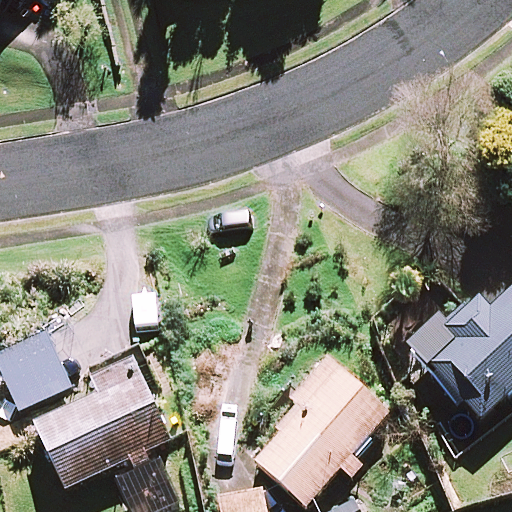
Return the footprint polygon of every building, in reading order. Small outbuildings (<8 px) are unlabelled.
[(450,321),(464,338),(436,363),(483,417),(511,391),(511,291),(497,305),(483,289),(450,321)] [(77,384),(52,326),(0,348),(0,361),(20,408),(77,384)] [(176,438),(139,350),(100,367),(108,387),(38,417),(67,484),(176,438)] [(254,457),(309,505),(339,471),(352,482),(367,464),(355,453),(393,411),(331,356),(293,398),(300,404),(254,457)] [(269,511),(264,487),(218,496),(221,511),(269,511)]
